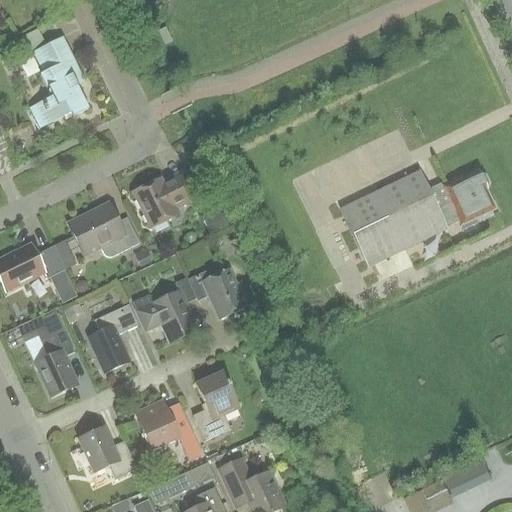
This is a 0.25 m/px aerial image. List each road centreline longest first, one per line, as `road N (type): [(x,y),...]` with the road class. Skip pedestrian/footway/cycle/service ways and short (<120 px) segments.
road 1 (residential): [(0,226),(160,144),(87,0)]
road 2 (residential): [(17,438),(204,351)]
